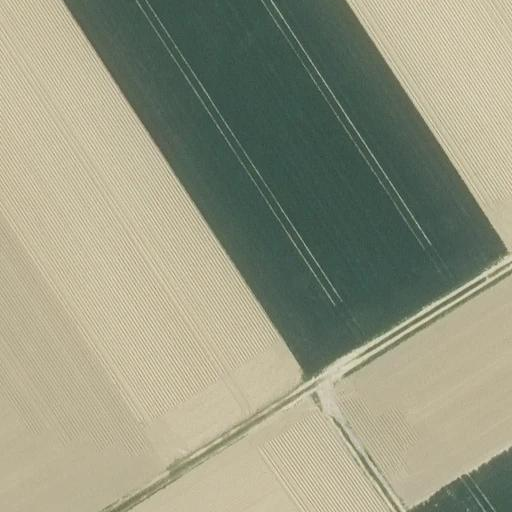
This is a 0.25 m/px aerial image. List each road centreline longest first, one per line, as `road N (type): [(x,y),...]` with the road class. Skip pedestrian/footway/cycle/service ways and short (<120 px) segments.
road 1 (track): [(119,511),(511,266)]
road 2 (track): [(402,511),(315,386)]
